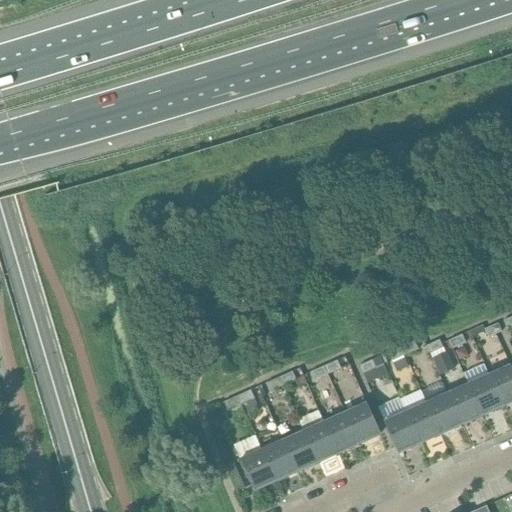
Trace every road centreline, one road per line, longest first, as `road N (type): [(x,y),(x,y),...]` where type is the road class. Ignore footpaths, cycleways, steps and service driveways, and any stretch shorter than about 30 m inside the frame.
road 1 (motorway): [(0,140),(448,0)]
road 2 (secondary): [(90,511),(0,214)]
road 3 (motorway): [(249,0),(0,75)]
road 4 (residential): [(511,461),(402,511)]
